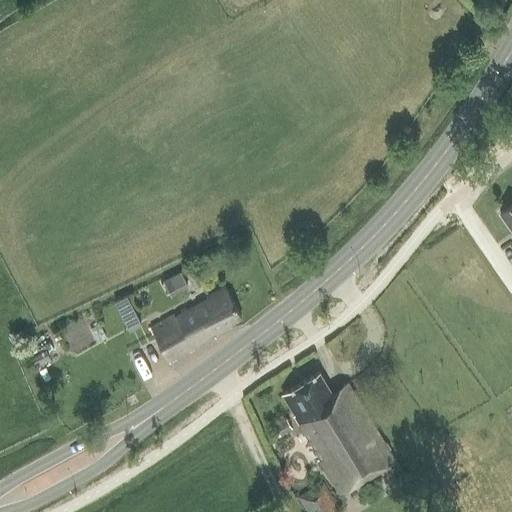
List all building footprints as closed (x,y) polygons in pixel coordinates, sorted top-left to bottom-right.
[(511,205),(501,213),(511,229),(511,205)] [(196,265),(185,270),(194,289),(205,284),(196,265)] [(213,332),(241,317),(225,287),(151,326),(170,363),(216,338),(213,332)] [(135,327),(149,322),(137,292),(123,297),(135,327)] [(92,319),(62,329),(71,355),(100,345),(92,319)] [(340,492),(395,459),(348,382),(332,392),(320,372),(284,394),(296,413),(293,415),(340,492)] [(274,425),(280,435),(292,427),(286,417),(274,425)] [(338,511),(340,511),(323,482),(300,496),(309,511),(338,511)]
